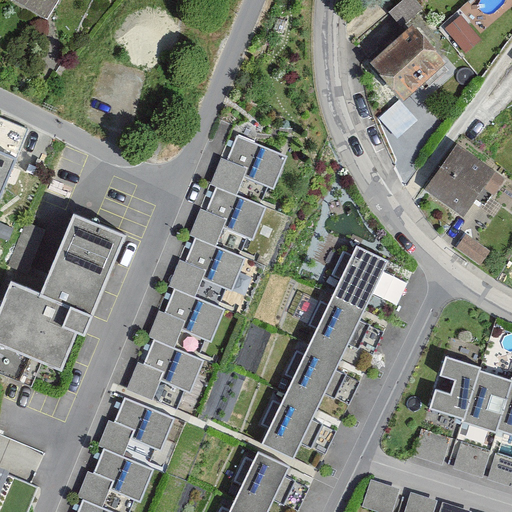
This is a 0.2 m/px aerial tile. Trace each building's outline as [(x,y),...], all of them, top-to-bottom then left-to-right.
[(12,0),(46,20),(57,0),(12,0)] [(467,49),(483,35),(461,11),(445,25),(467,49)] [(413,26),(370,64),(404,102),(447,64),(413,26)] [(274,190),(287,157),(238,136),(228,161),(222,158),(211,185),(218,188),(235,195),(243,177),(274,190)] [(499,179),(448,143),(419,184),(470,220),(499,179)] [(0,198),(16,161),(0,153),(0,198)] [(253,242),(267,209),(235,195),(218,188),(208,213),(202,210),(191,236),(197,239),(216,246),(223,229),(253,242)] [(126,237),(74,216),(42,295),(12,283),(0,312),(0,346),(62,372),(77,336),(84,339),(126,237)] [(488,254),(461,235),(451,249),(477,268),(488,254)] [(232,292),(246,259),(216,246),(197,239),(187,263),(180,260),(169,287),(175,290),(194,298),(202,279),(232,292)] [(261,445),(293,460),(389,261),(357,246),(261,445)] [(212,343),(225,310),(194,298),(175,290),(165,313),(160,311),(149,338),(155,341),(174,348),(182,330),(212,343)] [(190,395),(204,361),(174,348),(155,341),(145,366),(139,363),(127,390),(152,400),(160,382),(190,395)] [(511,377),(447,357),(429,410),(511,437),(511,377)] [(161,452),(175,420),(126,399),(115,423),(109,421),(98,447),(105,449),(123,457),(131,440),(161,452)] [(413,457),(442,466),(451,438),(422,429),(413,457)] [(453,469),(482,478),(491,451),(462,442),(453,469)] [(140,503),(154,470),(123,457),(105,449),(95,474),(89,471),(78,498),(84,501),(102,508),(110,490),(140,503)] [(229,511),(268,511),(290,467),(259,452),(229,511)] [(487,480),(511,488),(511,458),(495,453),(487,480)] [(0,467),(0,491),(8,471),(0,467)] [(362,507),(376,511),(392,511),(400,490),(371,480),(362,507)] [(404,511),(434,511),(438,501),(411,493),(404,511)] [(110,511),(102,508),(84,501),(79,511),(110,511)] [(471,511),(443,503),(439,511),(471,511)]
